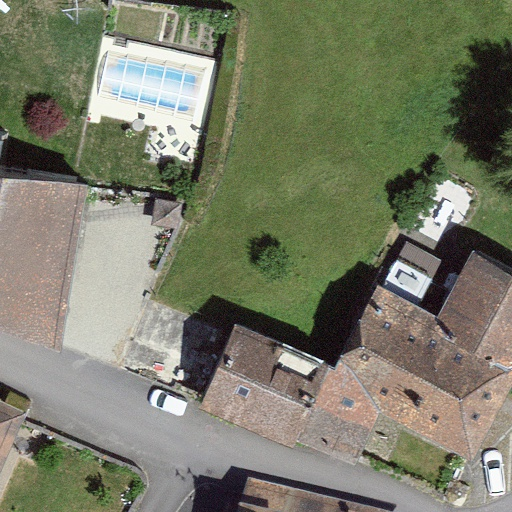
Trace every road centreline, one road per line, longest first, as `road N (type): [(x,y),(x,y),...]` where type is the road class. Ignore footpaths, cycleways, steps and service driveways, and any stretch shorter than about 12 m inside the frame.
road 1 (residential): [(420,511),(194,437)]
road 2 (residential): [(194,437),(0,359)]
